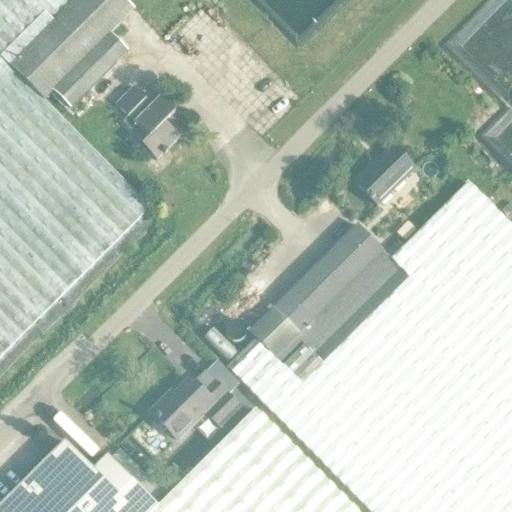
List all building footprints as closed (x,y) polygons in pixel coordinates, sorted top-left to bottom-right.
[(42,103),(8,68),(75,0),(0,0),(0,359),(149,210),(42,103)] [(121,0),(75,0),(8,68),(42,103),(51,94),(69,113),(128,55),(110,36),(134,12),(121,0)] [(133,89),(114,107),(127,120),(122,124),(131,132),(135,128),(147,140),(140,147),(156,163),(178,140),(163,125),(173,115),(159,101),(152,108),(133,89)] [(414,172),(391,148),(354,185),(376,209),(414,172)] [(390,263),(403,275),(266,411),(365,511),(511,511),(511,230),(468,186),(390,263)] [(266,411),(403,275),(390,263),(357,228),(248,336),(255,342),(226,371),(266,411)] [(171,393),(149,415),(177,444),(204,417),(219,432),(241,411),(205,374),(193,386),(189,381),(175,396),(171,393)] [(154,511),(356,511),(267,421),(255,411),(157,510),(154,511)] [(0,506),(0,511),(154,511),(157,510),(105,457),(90,471),(63,443),(0,506)]
